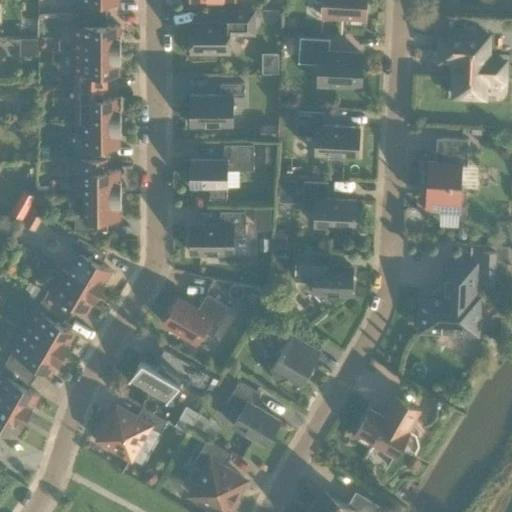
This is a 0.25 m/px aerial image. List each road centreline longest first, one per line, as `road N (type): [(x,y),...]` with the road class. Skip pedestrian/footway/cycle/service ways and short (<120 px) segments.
road 1 (residential): [(31,511),(58,468),(80,400),(161,264),(158,0)]
road 2 (residential): [(269,511),(388,310),(406,0)]
